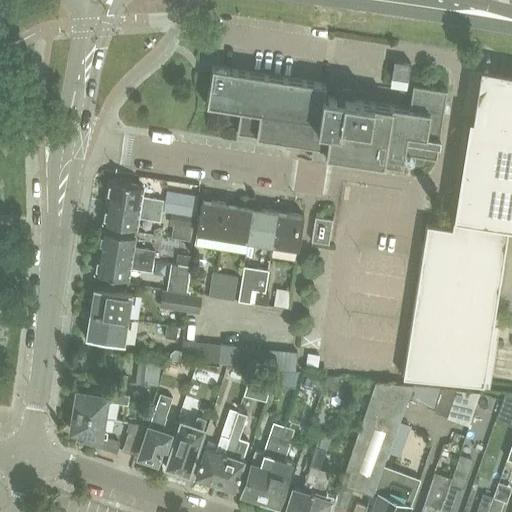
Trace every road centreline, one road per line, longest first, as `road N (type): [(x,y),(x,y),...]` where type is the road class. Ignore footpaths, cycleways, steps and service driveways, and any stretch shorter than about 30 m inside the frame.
road 1 (unclassified): [(28,459),(87,73)]
road 2 (primary): [(310,0),(511,27)]
road 3 (unclassified): [(204,511),(28,459)]
